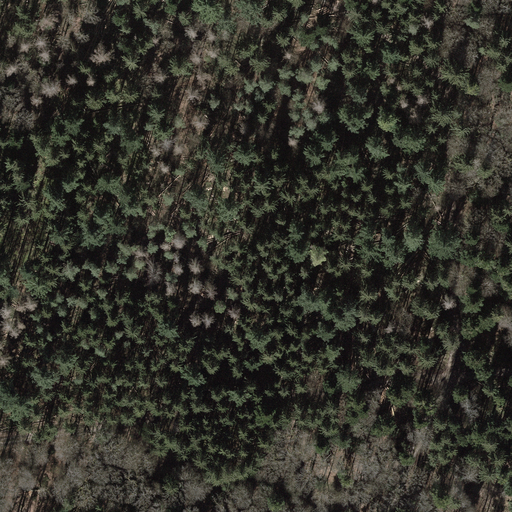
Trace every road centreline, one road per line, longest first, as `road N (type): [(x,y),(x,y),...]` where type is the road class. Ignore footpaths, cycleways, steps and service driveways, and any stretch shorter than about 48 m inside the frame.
road 1 (track): [(0,444),(511,369)]
road 2 (track): [(441,75),(458,326),(448,373)]
road 3 (track): [(383,511),(448,373)]
road 4 (track): [(322,0),(441,75)]
